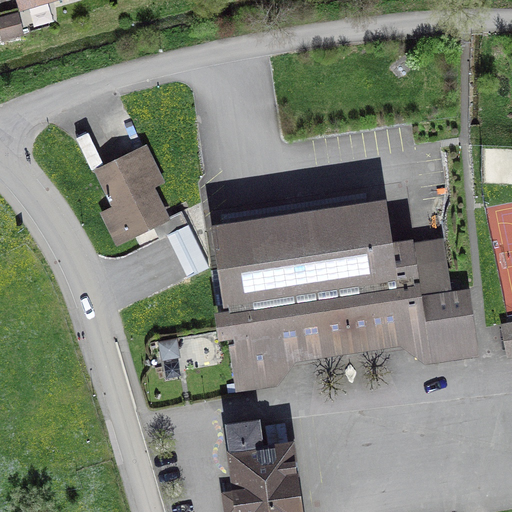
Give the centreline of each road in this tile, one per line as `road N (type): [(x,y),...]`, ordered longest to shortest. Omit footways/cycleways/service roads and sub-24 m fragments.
road 1 (residential): [(0,131),(56,97),(222,50),(392,25),(511,18)]
road 2 (tertiary): [(151,511),(79,276),(35,197),(0,160)]
road 3 (unknown): [(339,511),(362,485),(511,458)]
